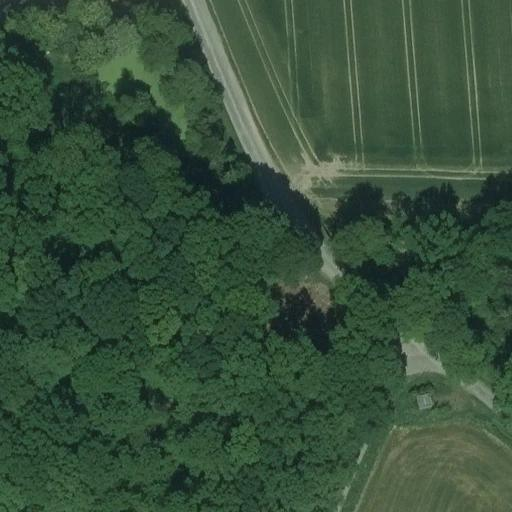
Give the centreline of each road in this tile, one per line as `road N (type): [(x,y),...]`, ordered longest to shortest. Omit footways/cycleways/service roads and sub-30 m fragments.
road 1 (unclassified): [(190,0),(262,168),(314,251),(420,348)]
road 2 (unclassified): [(328,511),(376,397),(420,348)]
